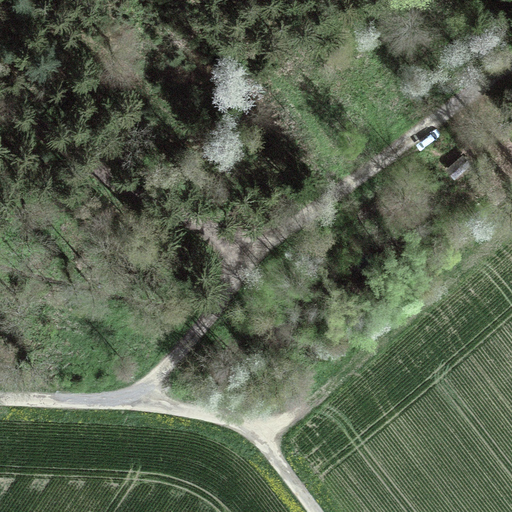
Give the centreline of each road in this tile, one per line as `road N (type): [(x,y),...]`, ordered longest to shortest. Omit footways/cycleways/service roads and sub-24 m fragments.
road 1 (track): [(131,405),(263,257),(511,72)]
road 2 (track): [(314,511),(267,449),(234,425),(131,405),(0,401)]
road 3 (track): [(263,257),(0,105)]
